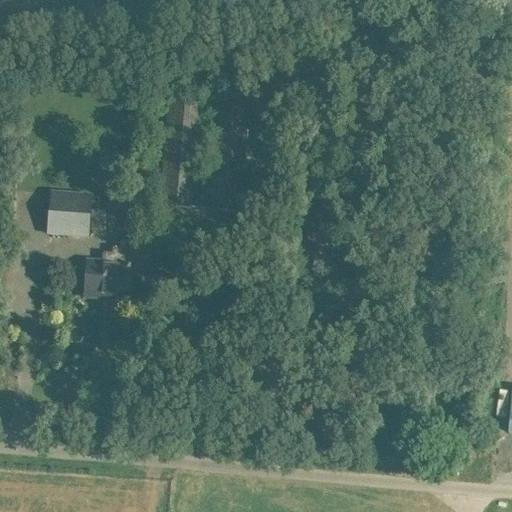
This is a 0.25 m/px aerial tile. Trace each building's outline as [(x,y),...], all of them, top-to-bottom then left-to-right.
[(195,175),(200,106),(169,104),(160,206),(240,213),(248,110),(216,108),(211,176),(195,175)] [(49,215),(48,235),(88,238),(91,198),(51,195),(49,215)] [(126,238),(141,239),(144,210),(128,209),(126,238)] [(103,254),(102,264),(87,263),(85,298),(129,301),(131,272),(137,273),(140,244),(120,242),(119,250),(112,249),(112,255),(103,254)] [(390,391),(365,388),(362,417),(387,420),(390,391)]
